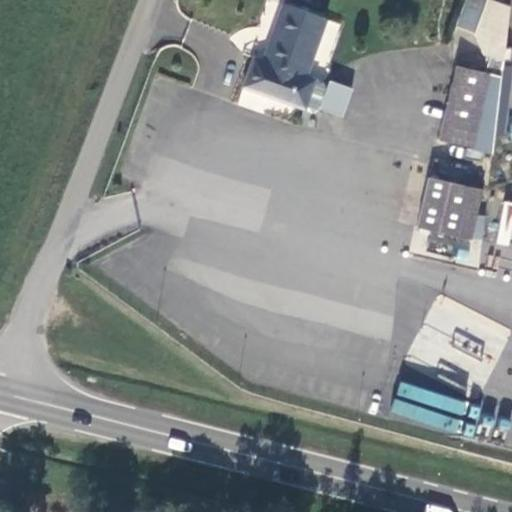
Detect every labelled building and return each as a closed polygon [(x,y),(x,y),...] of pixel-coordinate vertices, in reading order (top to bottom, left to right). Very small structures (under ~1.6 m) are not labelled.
[(476,0),(499,9),(502,0),(476,0)] [(260,65),(250,61),(239,91),(300,114),(307,117),(312,114),(320,93),(318,88),(301,81),(322,24),(281,9),(260,65)] [(445,73),(432,146),(474,154),(486,80),(445,73)] [(425,185),(416,234),(471,245),(479,196),(425,185)] [(511,245),(511,242),(511,201),(502,201),(497,244),(511,245)] [(486,222),(475,220),(471,245),(484,247),(486,222)]
